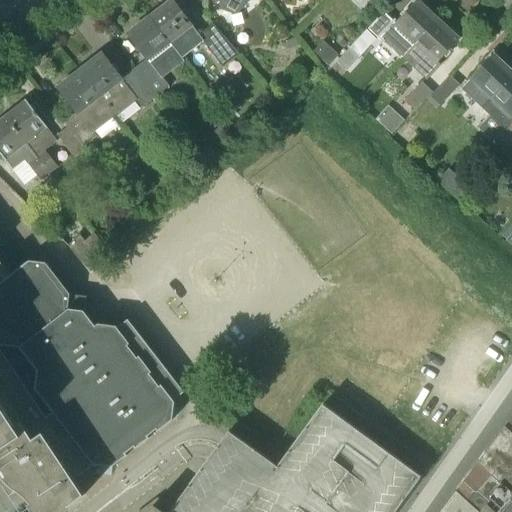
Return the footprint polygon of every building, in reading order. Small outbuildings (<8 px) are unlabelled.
[(211,0),(215,4),(218,8),(233,16),(247,5),(246,0),(211,0)] [(149,18),(170,45),(193,28),(172,1),(149,18)] [(400,60),(402,58),(438,20),(417,2),(396,25),(383,13),(367,30),(400,60)] [(170,87),(163,78),(183,62),(170,45),(149,18),(127,35),(146,60),(134,69),(156,98),(170,87)] [(439,65),(437,64),(459,40),(438,20),(402,58),(425,81),(439,65)] [(239,56),(212,25),(198,37),(222,69),(239,56)] [(367,31),(350,49),(358,57),(376,39),(367,31)] [(298,48),(296,39),(289,41),(291,50),(298,48)] [(328,46),(318,57),(329,67),(339,56),(328,46)] [(102,54),(80,71),(116,118),(137,101),(142,108),(156,98),(134,69),(121,79),(102,54)] [(485,59),(487,62),(469,81),(460,90),(481,110),(482,108),(502,127),(489,140),(503,153),(511,142),(511,73),(490,54),(485,59)] [(114,119),(116,118),(80,71),(57,89),(76,114),(64,123),(67,128),(83,148),(96,137),(93,134),(114,118),(114,119)] [(449,76),(433,93),(429,97),(440,107),(459,86),(449,76)] [(429,97),(433,93),(422,83),(403,102),(415,112),(429,97)] [(27,101),(5,118),(49,175),(58,168),(44,151),(57,142),(47,129),(27,101)] [(391,135),(404,121),(389,106),(376,120),(391,135)] [(41,182),(49,175),(5,118),(0,121),(0,154),(6,162),(6,161),(14,171),(25,161),(41,182)] [(86,152),(83,148),(67,128),(57,136),(76,160),(86,152)] [(81,234),(79,236),(68,247),(88,268),(101,256),(81,234)] [(11,275),(0,261),(0,484),(8,497),(17,492),(18,493),(23,496),(26,499),(30,504),(35,511),(63,511),(84,495),(74,480),(94,466),(101,467),(101,466),(112,467),(127,456),(126,455),(125,454),(134,447),(135,448),(135,449),(135,450),(149,439),(149,438),(148,438),(147,437),(156,430),(156,432),(172,421),(174,403),(173,402),(184,393),(127,320),(117,329),(116,327),(98,325),(95,327),(84,313),(86,298),(70,295),(45,264),(29,262),(11,275)] [(229,432),(226,435),(212,455),(203,467),(171,510),(157,499),(150,503),(151,506),(143,511),(394,511),(421,477),(322,405),(277,467),(229,432)] [(511,419),(503,428),(511,435),(511,419)] [(491,444),(511,463),(511,435),(503,428),(491,444)] [(511,463),(491,444),(477,463),(511,495),(511,463)] [(456,492),(477,511),(511,511),(511,495),(477,463),(456,492)] [(477,511),(456,492),(441,511),(477,511)]
